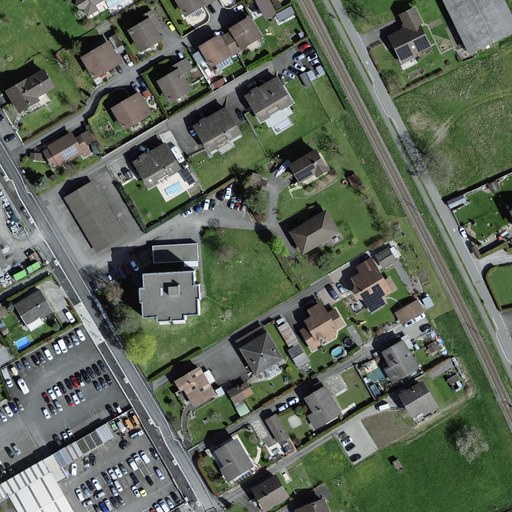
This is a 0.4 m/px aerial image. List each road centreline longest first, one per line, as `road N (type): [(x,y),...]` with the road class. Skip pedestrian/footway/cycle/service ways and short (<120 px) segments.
road 1 (residential): [(511,355),(335,0)]
road 2 (residential): [(64,261),(212,511)]
road 3 (residential): [(0,151),(64,261)]
